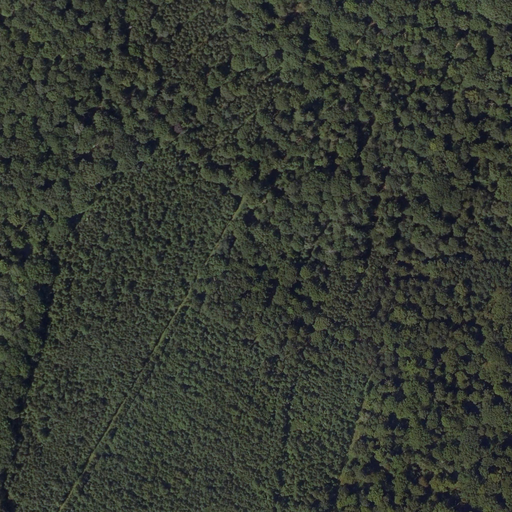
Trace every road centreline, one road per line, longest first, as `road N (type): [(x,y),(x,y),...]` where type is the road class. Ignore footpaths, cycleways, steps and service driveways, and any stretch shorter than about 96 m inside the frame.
road 1 (track): [(361,0),(61,511)]
road 2 (track): [(352,0),(0,243)]
